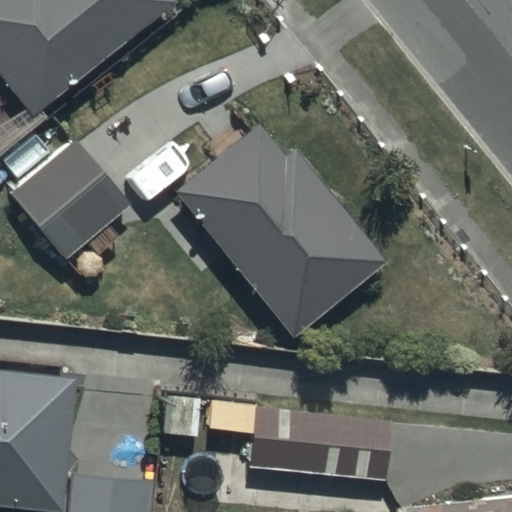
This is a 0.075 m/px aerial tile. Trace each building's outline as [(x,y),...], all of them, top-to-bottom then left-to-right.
[(0,0),(0,58),(32,99),(159,0),(0,0)] [(260,106),(175,173),(291,320),(388,243),(298,130),(286,139),(260,106)] [(74,138),(8,195),(66,260),(131,204),(74,138)] [(149,225),(115,254),(163,312),(198,284),(149,225)] [(0,497),(52,503),(65,375),(0,368),(0,497)] [(210,389),(207,415),(252,419),(246,482),(274,485),(275,472),(283,472),(285,457),(385,467),(391,406),(210,389)] [(148,511),(151,462),(67,458),(64,511),(148,511)] [(397,511),(511,511),(511,478),(396,485),(397,511)]
